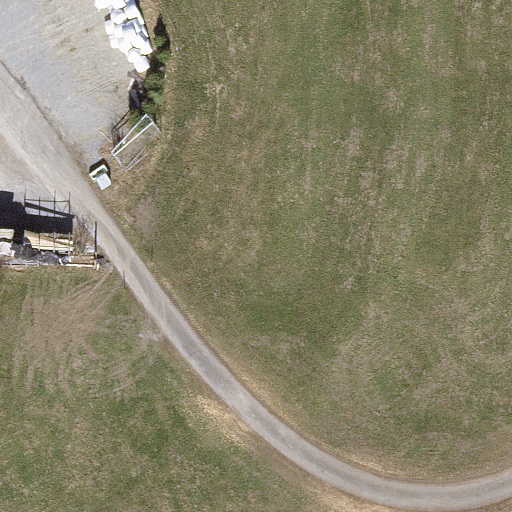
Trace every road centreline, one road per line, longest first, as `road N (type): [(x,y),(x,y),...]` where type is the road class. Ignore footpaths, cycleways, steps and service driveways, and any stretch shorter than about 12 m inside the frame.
road 1 (track): [(132,269),(260,421),(337,474),(411,497),(477,494),(511,480)]
road 2 (unclassified): [(0,85),(132,269)]
